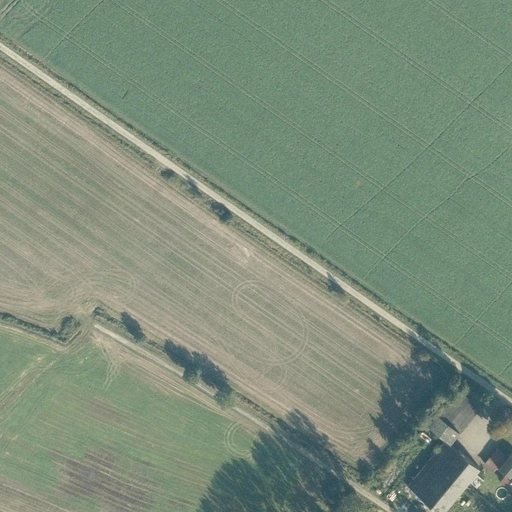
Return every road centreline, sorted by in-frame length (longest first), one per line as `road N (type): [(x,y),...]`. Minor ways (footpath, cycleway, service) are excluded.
road 1 (unclassified): [(511,408),(0,49)]
road 2 (track): [(388,511),(71,309)]
